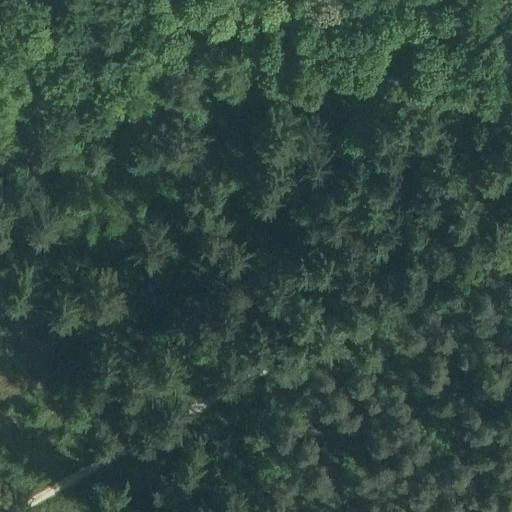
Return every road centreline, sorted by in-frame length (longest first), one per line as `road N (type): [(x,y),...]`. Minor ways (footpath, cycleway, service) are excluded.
road 1 (unknown): [(17,511),(397,308),(511,236)]
road 2 (track): [(0,114),(256,71),(393,72),(511,100)]
